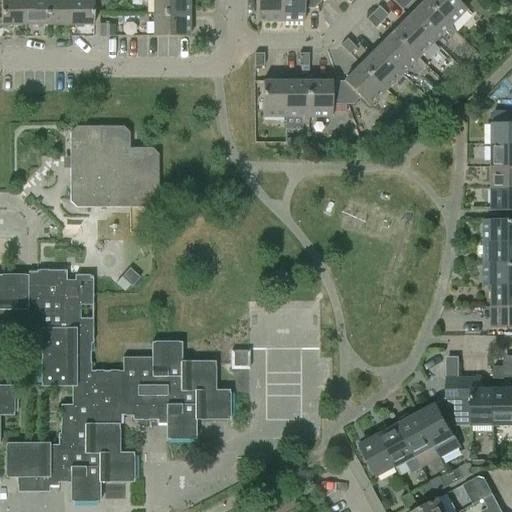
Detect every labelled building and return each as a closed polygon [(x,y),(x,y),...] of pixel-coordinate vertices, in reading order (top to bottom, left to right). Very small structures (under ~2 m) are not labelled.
[(0,0),(0,25),(24,25),(23,0),(0,0)] [(46,0),(23,0),(24,25),(47,25),(46,0)] [(46,0),(47,25),(70,25),(69,0),(46,0)] [(69,0),(70,25),(93,25),(92,0),(69,0)] [(152,0),(153,14),(189,14),(188,0),(152,0)] [(257,0),(257,21),(280,21),(279,0),(257,0)] [(308,0),(279,0),(280,21),(303,21),(304,9),(313,9),(308,0)] [(308,0),(313,9),(321,0),(334,0),(337,3),(339,0),(308,0)] [(457,0),(425,0),(425,1),(450,26),(466,10),(457,1),(457,0)] [(434,42),(445,32),(449,36),(454,31),(450,26),(425,1),(408,17),(434,42)] [(372,14),(381,23),(388,16),(379,7),(372,14)] [(189,14),(153,14),(153,37),(189,37),(189,14)] [(381,23),(372,14),(366,20),(375,29),(381,23)] [(417,59),(434,42),(408,17),(392,34),(417,59)] [(108,24),(99,24),(99,37),(108,37),(108,24)] [(401,75),(417,59),(392,34),(376,50),(401,75)] [(347,39),(340,46),(349,55),(356,48),(347,39)] [(385,91),(401,75),(376,50),(360,65),(385,91)] [(264,54),(254,54),(254,67),(264,67),(264,54)] [(308,54),(298,54),(299,67),(308,66),(308,54)] [(360,65),(343,81),(353,105),(359,98),(369,107),(385,91),(360,65)] [(332,105),(353,105),(343,81),(309,82),(308,118),(331,118),(332,105)] [(262,117),(285,118),(286,82),(263,82),(262,117)] [(285,118),(301,118),(301,125),(308,125),(308,118),(309,82),(286,82),(285,118)] [(511,112),(493,112),(493,124),(492,124),(492,146),(511,145),(511,112)] [(70,202),(76,207),(151,207),(158,201),(158,154),(152,148),(129,148),(129,133),(123,126),(76,127),(69,133),(69,178),(70,202)] [(511,167),(511,145),(492,146),(492,167),(511,167)] [(511,167),(492,167),(492,189),(511,188),(511,167)] [(511,188),(492,189),(492,211),(511,210),(511,188)] [(511,242),(511,219),(484,220),(484,242),(511,242)] [(511,242),(484,242),(484,264),(511,263),(511,242)] [(511,263),(484,264),(484,287),(492,287),(492,285),(511,285),(511,263)] [(140,279),(130,269),(122,278),(132,288),(140,279)] [(0,416),(13,417),(13,387),(0,386),(0,325),(12,326),(12,331),(41,331),(41,388),(72,388),(72,406),(59,406),(59,434),(56,434),(56,446),(49,446),(49,444),(4,443),(4,478),(16,478),(16,493),(49,493),(49,483),(58,483),(69,483),(69,502),(99,502),(99,483),(133,484),(133,453),(118,453),(118,425),(119,416),(130,416),(131,421),(158,421),(165,421),(165,440),(196,440),(196,421),(229,421),(229,391),(215,391),(215,362),(181,361),(181,342),(151,342),(151,357),(122,357),(122,371),(90,371),(90,344),(92,344),(93,276),(74,276),(74,284),(66,284),(66,272),(35,271),(35,277),(27,277),(0,276),(0,416)] [(511,306),(511,285),(492,285),(492,287),(492,307),(511,306)] [(511,306),(492,307),(491,329),(511,329),(511,306)] [(230,370),(248,370),(248,351),(230,351),(230,370)] [(504,367),(493,367),(493,378),(504,378),(504,367)] [(471,401),(459,402),(459,378),(446,378),(446,399),(417,414),(434,448),(440,458),(460,447),(447,424),(450,422),(453,426),(471,426),(471,408),(471,401)] [(471,427),(493,427),(493,389),(481,389),(481,378),(459,378),(459,402),(471,401),(471,408),(471,426),(471,427)] [(511,388),(493,389),(493,427),(511,426),(511,388)] [(417,414),(398,425),(416,458),(421,469),(440,458),(434,448),(417,414)] [(398,425),(378,435),(396,468),(401,477),(411,471),(412,473),(421,469),(416,458),(398,425)] [(396,468),(378,435),(359,446),(377,479),(396,468)] [(448,474),(454,484),(463,479),(458,469),(448,474)] [(448,474),(430,484),(435,494),(454,484),(448,474)] [(477,477),(472,480),(463,485),(473,504),(482,499),(492,494),(484,480),(477,477)] [(430,484),(420,489),(425,499),(435,494),(430,484)] [(289,493),(270,503),(274,511),(283,511),(296,505),(289,493)] [(415,504),(410,494),(402,498),(407,508),(415,504)] [(492,494),(482,499),(487,508),(497,503),(492,494)] [(445,511),(438,498),(412,511),(445,511)] [(273,511),(269,503),(252,511),(273,511)]
